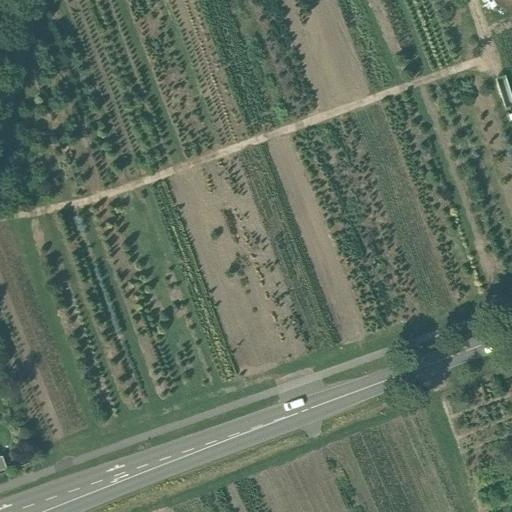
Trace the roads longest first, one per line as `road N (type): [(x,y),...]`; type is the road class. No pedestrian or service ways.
road 1 (tertiary): [(511,333),(23,511)]
road 2 (track): [(511,133),(464,0)]
road 3 (residential): [(0,121),(34,0)]
